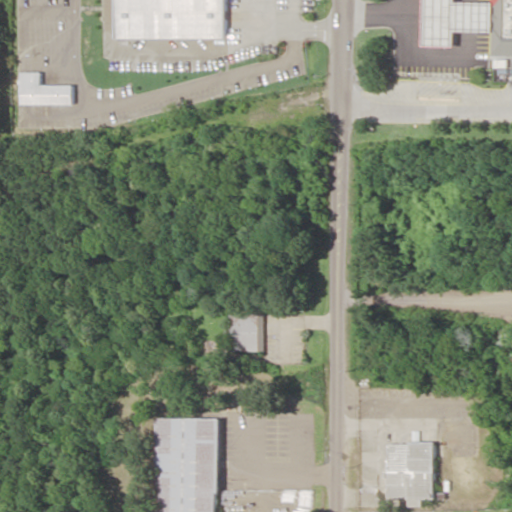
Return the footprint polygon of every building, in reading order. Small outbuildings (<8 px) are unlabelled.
[(116,0),(116,38),(227,38),(227,0),(116,0)] [(511,0),(421,0),(420,48),(490,51),(490,58),(511,58),(511,0)] [(21,104),(75,105),(75,85),(41,85),(42,72),(21,72),(21,104)] [(266,314),(232,313),(231,350),(265,351),(266,314)] [(219,511),(222,419),(159,418),(157,511),(219,511)] [(437,443),(389,443),(389,499),(410,499),(410,507),(425,506),(425,499),(438,499),(437,443)]
